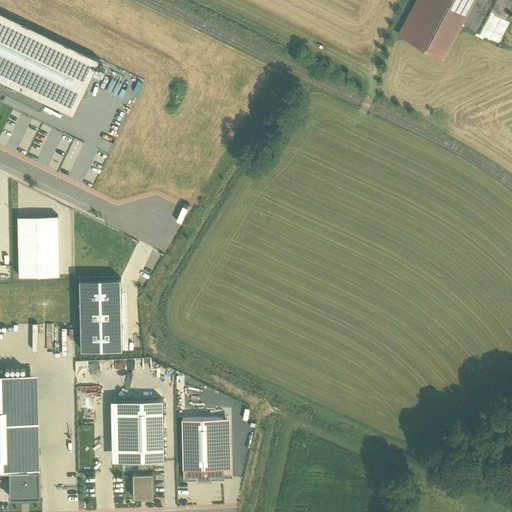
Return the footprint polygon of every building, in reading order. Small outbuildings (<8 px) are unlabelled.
[(462,22),(473,0),(416,0),(398,32),(443,57),(462,22)] [(511,0),(473,0),(462,22),(493,39),(509,9),(511,10),(511,0)] [(0,9),(0,88),(43,108),(47,99),(75,113),(102,57),(0,9)] [(58,214),(18,216),(19,276),(60,275),(58,214)] [(121,274),(78,275),(80,349),(123,348),(121,274)] [(38,373),(0,373),(0,469),(8,469),(8,498),(40,497),(38,373)] [(163,398),(111,399),(113,460),(138,460),(138,472),(133,472),(133,497),(154,497),(153,471),(149,471),(149,459),(164,459),(163,398)] [(231,415),(182,415),(183,468),(231,467),(231,415)]
